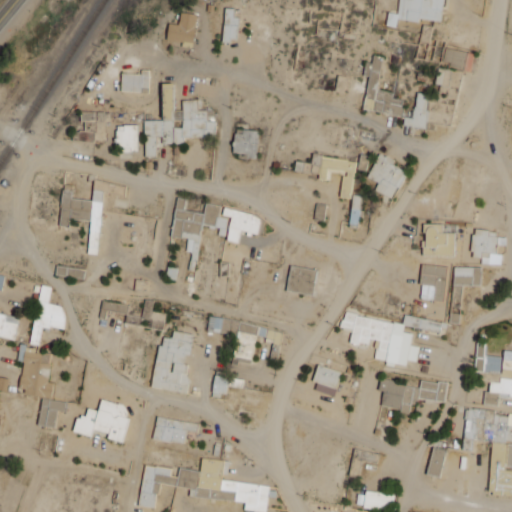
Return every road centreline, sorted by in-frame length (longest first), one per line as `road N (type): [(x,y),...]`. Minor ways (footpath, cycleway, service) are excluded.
road 1 (tertiary): [(301,511),(274,447),(290,372),(433,155),(482,99),(499,0)]
road 2 (residential): [(33,152),(18,208),(22,231),(81,340),(122,381),(274,447)]
road 3 (residential): [(15,136),(59,161),(230,191),(301,236),(364,261)]
road 4 (residential): [(433,155),(371,123),(247,80),(124,57)]
road 5 (residential): [(59,287),(231,311),(278,323),(307,345)]
road 6 (residential): [(397,511),(449,400),(471,326),(511,301)]
road 7 (residential): [(278,404),(379,446),(409,481)]
